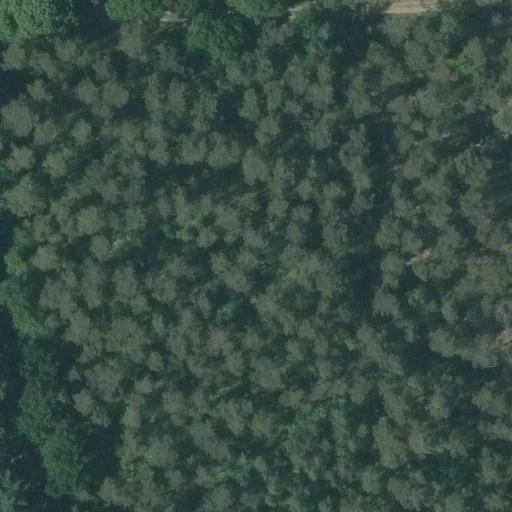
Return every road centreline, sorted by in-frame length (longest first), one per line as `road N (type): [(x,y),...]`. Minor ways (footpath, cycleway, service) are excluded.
road 1 (track): [(511,383),(478,358),(433,294),(380,131),(305,8)]
road 2 (track): [(305,8),(0,3)]
road 3 (track): [(0,305),(26,457),(54,511)]
road 4 (track): [(441,0),(305,8)]
